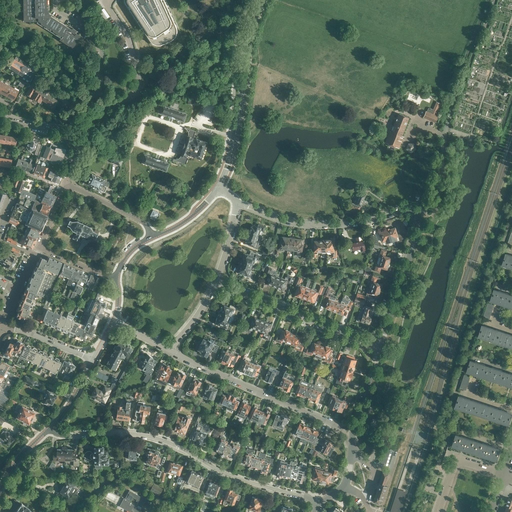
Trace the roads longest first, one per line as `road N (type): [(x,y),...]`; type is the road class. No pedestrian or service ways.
road 1 (residential): [(318,504),(151,437),(48,428)]
road 2 (residential): [(352,435),(168,350)]
road 3 (tertiary): [(218,188),(258,0)]
road 4 (residential): [(416,215),(404,209),(313,226),(236,202)]
road 5 (residential): [(378,348),(216,283)]
road 6 (residential): [(378,348),(416,215)]
road 7 (track): [(180,126),(165,154),(137,144),(146,116),(176,127)]
